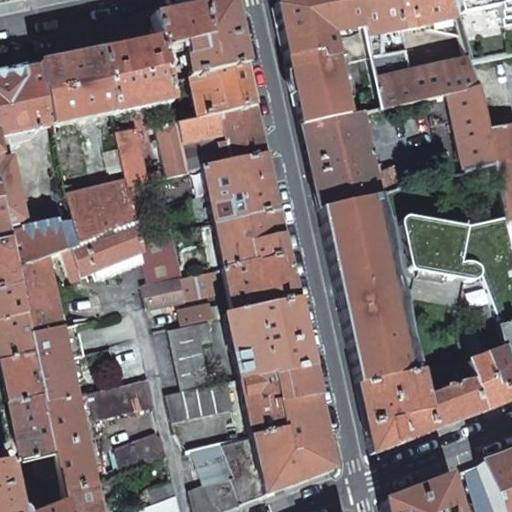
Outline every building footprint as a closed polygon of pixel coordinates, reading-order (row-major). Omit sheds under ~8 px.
[(276,35),(298,130),(355,116),(348,86),(340,88),(333,59),(348,56),(350,65),(367,61),(353,0),(277,0),(271,10),(276,35)] [(353,0),(367,61),(371,81),(406,74),(398,33),(424,28),(453,22),(446,0),(353,0)] [(511,0),(446,0),(453,22),(457,36),(464,61),(466,64),(511,55),(511,0)] [(156,42),(158,51),(177,48),(184,80),(243,67),(235,29),(228,1),(187,10),(151,17),(156,42)] [(453,22),(424,28),(425,32),(457,36),(453,22)] [(96,54),(110,116),(169,104),(165,85),(158,51),(156,42),(96,54)] [(36,66),(49,129),(110,116),(96,54),(36,66)] [(371,81),(378,111),(424,100),(472,89),(466,64),(464,61),(406,74),(371,81)] [(0,138),(49,129),(36,66),(0,73),(0,138)] [(243,67),(184,80),(193,120),(251,107),(246,81),(243,67)] [(472,89),(424,100),(430,125),(449,120),(461,173),(491,166),(483,132),(472,89)] [(174,125),(179,147),(223,138),(228,165),(263,158),(256,126),(251,107),(193,120),(174,125)] [(308,176),(316,211),(323,209),(373,198),(376,197),(359,115),(355,116),(298,130),(308,176)] [(153,129),(164,179),(185,174),(179,147),(174,125),(174,124),(153,129)] [(502,218),(503,223),(511,221),(511,125),(483,132),(491,166),(502,218)] [(125,183),(126,187),(143,183),(144,183),(134,133),(114,137),(125,183)] [(179,147),(185,174),(199,171),(228,165),(223,138),(179,147)] [(0,208),(7,242),(13,271),(44,259),(56,254),(60,252),(55,222),(26,227),(10,155),(0,156),(0,208)] [(199,171),(212,226),(275,213),(268,181),(263,158),(228,165),(199,171)] [(148,176),(149,182),(160,180),(158,173),(148,176)] [(64,198),(74,247),(134,223),(126,187),(125,183),(85,193),(64,198)] [(126,187),(134,223),(151,219),(143,183),(126,187)] [(503,223),(502,218),(465,226),(370,210),(369,205),(375,204),(373,198),(323,209),(326,225),(319,226),(327,262),(353,387),(416,374),(419,373),(403,298),(466,311),(493,308),(498,329),(498,328),(511,325),(511,259),(509,248),(503,223)] [(323,209),(316,211),(319,226),(326,225),(323,209)] [(212,226),(221,271),(284,257),(279,230),(275,213),(212,226)] [(511,221),(503,223),(509,248),(511,247),(511,221)] [(68,249),(80,279),(141,254),(138,241),(134,223),(74,247),(68,249)] [(141,254),(148,286),(179,280),(169,235),(138,241),(141,254)] [(7,242),(0,243),(0,289),(16,287),(13,271),(7,242)] [(56,254),(67,284),(80,279),(68,249),(60,252),(56,254)] [(221,271),(232,317),(295,304),(288,274),(284,257),(221,271)] [(23,315),(27,337),(60,330),(44,259),(13,271),(16,287),(23,315)] [(140,288),(146,311),(216,295),(212,273),(179,280),(148,286),(140,288)] [(16,287),(0,289),(0,321),(23,315),(16,287)] [(222,319),(236,384),(269,378),(310,369),(301,331),(295,304),(232,317),(222,319)] [(176,312),(180,328),(195,325),(207,322),(212,321),(210,309),(208,305),(176,312)] [(210,309),(212,321),(219,320),(216,307),(210,309)] [(23,315),(0,321),(0,363),(31,357),(27,337),(23,315)] [(195,325),(200,346),(211,343),(207,322),(195,325)] [(166,331),(180,395),(209,390),(206,376),(200,346),(195,325),(180,328),(166,331)] [(503,350),(507,366),(511,364),(511,325),(498,328),(503,350)] [(74,328),(60,332),(62,339),(76,336),(74,328)] [(80,357),(76,336),(62,339),(60,332),(60,330),(27,337),(31,357),(39,397),(41,406),(74,398),(67,366),(66,360),(80,357)] [(468,384),(478,414),(511,400),(511,364),(507,366),(503,350),(462,366),(468,384)] [(31,357),(0,363),(0,373),(6,405),(39,397),(31,357)] [(434,370),(441,391),(468,384),(462,366),(461,364),(434,370)] [(269,378),(275,405),(315,397),(310,369),(269,378)] [(353,387),(368,456),(402,443),(454,423),(478,414),(468,384),(441,391),(446,404),(436,407),(423,413),(416,374),(353,387)] [(206,376),(209,390),(215,388),(212,375),(206,376)] [(236,384),(248,440),(281,432),(275,405),(269,378),(236,384)] [(87,396),(92,422),(153,407),(148,381),(87,396)] [(164,398),(171,424),(232,411),(226,386),(215,388),(209,390),(180,395),(164,398)] [(433,394),(436,407),(446,404),(441,391),(433,394)] [(39,397),(6,405),(18,462),(29,459),(51,454),(41,406),(39,397)] [(281,432),(293,486),(331,471),(322,428),(315,397),(275,405),(281,432)] [(57,478),(60,493),(94,485),(74,398),(41,406),(51,454),(57,478)] [(248,440),(261,499),(293,486),(281,432),(248,440)] [(100,457),(105,481),(165,457),(161,439),(154,435),(100,457)] [(226,511),(238,508),(227,481),(232,480),(219,447),(188,454),(202,487),(187,493),(191,511),(226,511)] [(475,468),(491,511),(511,511),(511,453),(509,455),(475,468)] [(29,459),(33,478),(39,482),(57,478),(51,454),(29,459)] [(0,466),(0,511),(63,511),(62,505),(45,511),(13,511),(5,465),(0,466)] [(464,472),(475,511),(491,511),(475,468),(464,472)] [(380,511),(453,511),(444,480),(410,493),(379,505),(380,511)] [(62,505),(63,511),(99,511),(94,485),(60,493),(62,505)] [(146,494),(151,508),(175,499),(171,485),(146,494)] [(177,511),(175,499),(151,508),(139,511),(177,511)]
